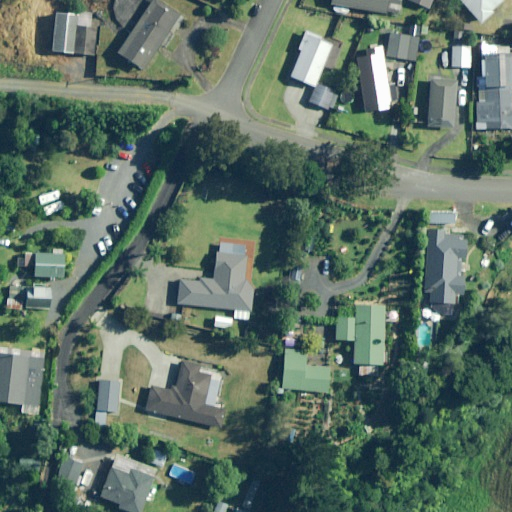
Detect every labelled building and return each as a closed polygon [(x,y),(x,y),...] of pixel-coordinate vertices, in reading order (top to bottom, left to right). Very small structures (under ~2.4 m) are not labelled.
[(177,15),(153,0),(148,0),(114,53),(141,71),(177,15)] [(386,0),(328,0),(328,5),(384,15),(386,0)] [(431,0),(406,0),(407,0),(428,9),(431,0)] [(500,0),(458,0),(478,22),(502,2),(500,0)] [(76,17),(52,15),(48,54),(90,58),(93,26),(75,25),(76,17)] [(388,41),(378,39),(376,56),(415,60),(418,36),(389,32),(388,41)] [(329,45),(304,35),(286,78),(312,89),(329,45)] [(471,45),(451,44),(450,67),(470,68),(471,45)] [(509,55),(480,56),(481,102),(473,102),(474,131),(511,129),(511,86),(510,87),(509,55)] [(383,63),(357,66),(363,112),(389,108),(383,63)] [(455,82),(429,80),(425,127),(451,129),(455,82)] [(337,93),(315,84),(308,102),(330,111),(337,93)] [(92,152),(66,146),(64,154),(90,160),(92,152)] [(461,234),(423,232),(419,304),(456,306),(461,234)] [(245,257),(214,253),(211,282),(179,277),(175,304),(248,313),(251,289),(242,279),(245,257)] [(60,255),(24,254),(23,277),(59,278),(60,255)] [(47,288),(6,287),(5,309),(46,311),(47,288)] [(383,306),(351,305),(351,319),(334,318),(333,339),(351,340),(350,365),(381,367),(383,306)] [(231,318),(213,316),(212,327),(230,329),(231,318)] [(304,353),(283,351),(280,390),(325,394),(328,368),(303,366),(304,353)] [(37,358),(0,353),(0,407),(32,411),(37,358)] [(212,370),(180,363),(173,392),(150,387),(144,412),(218,429),(223,409),(204,405),(212,370)] [(118,384),(98,382),(96,415),(116,416),(118,384)] [(80,466),(61,459),(52,485),(70,491),(80,466)] [(109,466),(96,499),(128,511),(137,511),(149,482),(109,466)]
